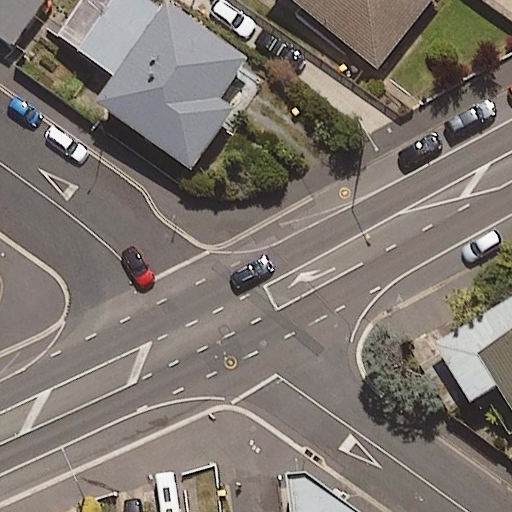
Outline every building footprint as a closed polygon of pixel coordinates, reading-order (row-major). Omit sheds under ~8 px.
[(54,1),(52,0),(0,0),(0,40),(16,52),(54,1)] [(119,0),(117,4),(110,0),(88,0),(61,42),(128,86),(107,117),(200,177),(239,117),(227,109),(252,70),(144,0),(119,0)] [(288,0),(380,74),(439,0),(288,0)] [(511,312),(441,359),(476,412),(503,394),(511,408),(511,312)] [(345,511),(314,490),(294,491),(295,511),(345,511)]
